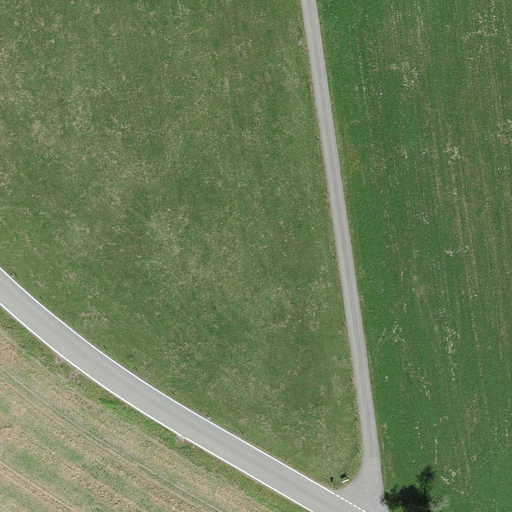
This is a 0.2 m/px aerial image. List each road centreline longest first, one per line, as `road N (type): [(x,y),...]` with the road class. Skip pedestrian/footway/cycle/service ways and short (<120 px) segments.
road 1 (track): [(361,511),(371,465),(366,398),(308,0)]
road 2 (tertiary): [(0,285),(143,396),(340,511)]
